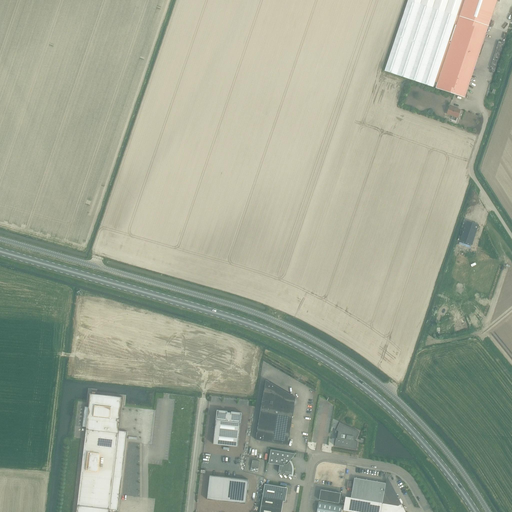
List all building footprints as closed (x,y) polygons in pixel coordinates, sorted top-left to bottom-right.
[(407,0),(384,71),(407,78),(433,87),(433,86),(434,87),(463,0),(407,0)] [(463,0),(434,87),(436,87),(435,88),(454,94),(464,98),(496,0),(463,0)] [(447,114),(457,118),(460,110),(449,106),(447,114)] [(460,241),(471,245),(474,236),(478,225),(467,221),(460,241)] [(255,440),(287,445),(294,405),(291,405),(292,399),(286,395),(287,393),(266,381),(261,410),(260,410),(255,440)] [(82,465),(76,511),(109,511),(110,509),(118,510),(127,432),(119,431),(123,397),(90,393),(89,403),(93,403),(93,407),(85,406),(82,427),(86,427),(85,439),(88,439),(85,465),(82,465)] [(231,413),(227,412),(227,411),(217,410),(213,444),(238,447),(242,413),(231,412),(231,413)] [(338,431),(337,438),(336,438),(335,446),(356,450),(358,442),(354,441),(355,439),(356,439),(359,432),(339,423),(336,430),(338,431)] [(291,475),(291,476),(292,472),(292,471),(292,470),(292,469),(292,468),(292,467),(292,466),(289,461),(295,454),(271,450),(268,463),(279,465),(278,472),(291,475)] [(250,471),(258,472),(259,461),(252,460),(250,471)] [(210,475),(207,500),(245,504),(248,480),(210,475)] [(345,497),(343,510),(351,511),(403,511),(400,506),(389,483),(388,484),(386,484),(386,483),(354,478),(353,482),(348,481),(347,488),(352,489),(351,498),(345,497)] [(340,491),(342,484),(335,483),(334,488),(331,487),(331,486),(329,486),(328,488),(340,491)] [(264,484),(263,494),(284,498),(286,489),(279,487),(279,486),(264,484)] [(321,490),(319,500),(339,503),(340,493),(321,490)] [(263,494),(261,505),(281,508),(282,500),(284,500),(284,498),(263,494)] [(316,511),(340,511),(342,507),(318,503),(316,511)]
